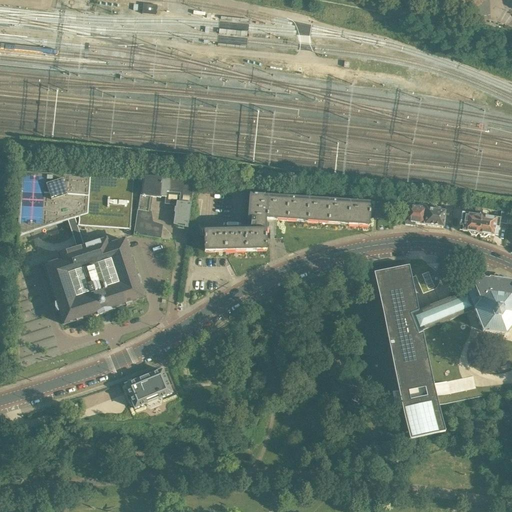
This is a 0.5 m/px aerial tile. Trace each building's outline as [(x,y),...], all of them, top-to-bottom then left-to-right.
[(143,4),(142,14),(156,16),(157,6),(143,4)] [(77,250),(61,255),(60,255),(60,256),(59,257),(60,258),(61,261),(46,266),(45,266),(44,267),(44,268),(45,269),(56,303),(54,304),(55,309),(57,313),(59,313),(63,323),(62,323),(63,324),(63,325),(64,325),(65,325),(65,324),(76,321),(76,323),(77,323),(78,323),(78,322),(81,321),(82,321),(83,321),(82,319),(92,315),(93,318),(95,318),(96,317),(113,312),(114,312),(115,311),(114,308),(125,305),(126,307),(127,306),(130,305),(131,305),(132,305),(131,303),(142,299),(142,300),(143,300),(143,299),(144,298),(143,297),(139,286),(141,286),(141,281),(138,276),(136,277),(125,243),(125,241),(124,241),(123,241),(122,241),(107,246),(106,243),(106,242),(105,241),(104,241),(103,241),(104,241),(85,248),(75,218),(78,217),(79,227),(129,230),(129,231),(130,231),(134,180),(21,172),(16,252),(17,252),(17,237),(67,221),(77,250)] [(144,177),(143,179),(141,196),(140,196),(133,235),(161,239),(169,241),(170,235),(169,234),(169,233),(163,228),(161,227),(162,226),(152,223),(150,213),(149,213),(151,197),(160,198),(160,197),(165,198),(165,202),(178,203),(174,224),(188,226),(194,181),(162,178),(156,178),(156,177),(155,177),(155,178),(144,177)] [(370,203),(264,196),(264,190),(246,189),(243,224),(245,224),(245,228),(204,229),(204,232),(204,238),(204,253),(266,251),(266,244),(266,239),(266,231),(265,231),(266,220),(276,221),(287,221),(326,224),(369,227),(369,219),(370,211),(374,211),(374,203),(371,202),(370,203)] [(424,225),(426,209),(418,208),(419,205),(408,204),(405,225),(414,227),(414,224),(424,225)] [(426,206),(426,209),(424,225),(443,228),(445,212),(440,211),(440,209),(437,209),(437,207),(426,206)] [(475,236),(478,235),(480,217),(461,214),(459,231),(469,233),(471,236),(475,236)] [(500,220),(480,217),(478,235),(480,237),(485,238),(488,235),(493,236),(497,237),(500,220)] [(437,273),(436,272),(435,271),(427,264),(415,275),(415,276),(415,277),(423,294),(435,289),(436,288),(437,287),(438,286),(439,285),(439,283),(439,282),(439,281),(439,279),(439,278),(439,277),(438,275),(438,274),(437,273)] [(511,282),(490,280),(490,279),(488,281),(483,280),(483,279),(474,283),(474,284),(465,287),(468,293),(450,300),(450,299),(430,307),(430,308),(419,312),(412,276),(409,265),(374,273),(411,444),(446,436),(438,402),(436,389),(433,378),(425,339),(469,321),(477,318),(482,332),(506,335),(511,327),(511,282)] [(136,381),(129,384),(125,386),(135,409),(147,404),(148,407),(150,408),(160,404),(161,401),(160,399),(172,394),(162,370),(150,375),(136,381)] [(46,410),(34,415),(36,419),(48,415),(46,410)]
